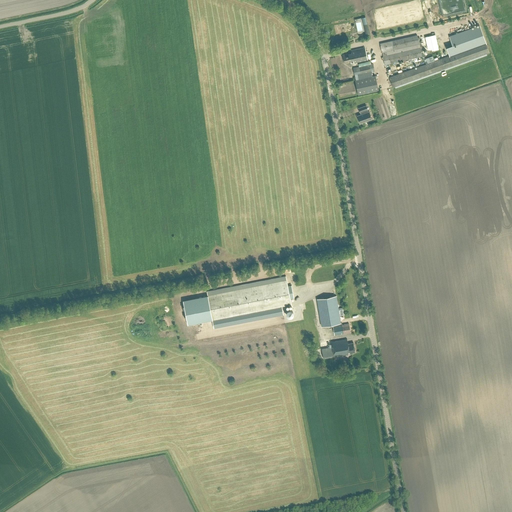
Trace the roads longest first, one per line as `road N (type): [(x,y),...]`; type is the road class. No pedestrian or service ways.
road 1 (tertiary): [(403,511),(323,53),(312,28),(283,0)]
road 2 (track): [(0,328),(289,270)]
